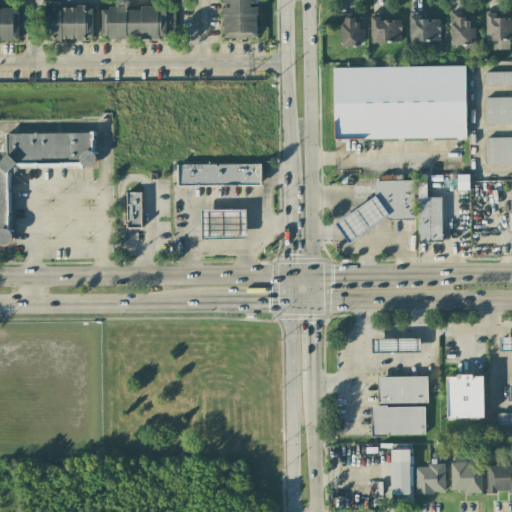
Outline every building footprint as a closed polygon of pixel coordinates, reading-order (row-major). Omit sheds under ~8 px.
[(256,38),(257,5),(256,5),(256,0),(221,0),(221,5),(222,5),(222,38),(256,38)] [(92,40),(92,7),(45,5),(44,39),(92,40)] [(18,8),(0,7),(0,40),(18,41),(18,8)] [(101,8),(101,37),(175,37),(175,10),(157,10),(157,8),(101,8)] [(450,45),(475,45),(474,16),(465,16),(465,11),(449,12),(450,45)] [(440,41),(439,19),(422,19),(422,12),(409,13),(409,41),(440,41)] [(401,20),(384,19),(384,14),(371,14),(370,41),(400,42),(401,20)] [(491,50),(509,49),(509,40),(511,39),(511,14),(485,16),(486,41),(491,41),(491,50)] [(340,46),(359,46),(359,38),(364,38),(364,15),(341,15),(340,46)] [(334,139),(466,137),(465,66),(333,68),(334,139)] [(511,72),(485,72),(485,84),(511,84),(511,72)] [(511,97),(485,98),(486,124),(511,123),(511,97)] [(0,163),(0,242),(9,242),(8,166),(93,165),(92,133),(4,133),(4,164),(0,163)] [(511,136),(486,137),(486,164),(511,163),(511,136)] [(178,186),(178,166),(260,165),(260,185),(178,186)] [(441,197),(426,197),(426,175),(417,175),(418,241),(441,241),(441,197)] [(374,182),(413,181),(415,220),(380,221),(376,222),(375,197),(374,182)] [(140,192),(126,192),(126,228),(141,227),(140,192)] [(380,221),(348,244),(335,225),(375,197),(376,222),(380,221)] [(183,211),(245,211),(245,238),(183,238),(183,211)] [(499,339),(511,338),(511,350),(499,351),(499,339)] [(372,340),(420,339),(421,353),(373,354),(372,340)] [(483,418),(482,375),(446,376),(447,418),(483,418)] [(378,378),(428,378),(428,403),(378,404),(378,378)] [(424,407),(425,434),(373,436),(372,409),(424,407)] [(497,414),(511,413),(511,425),(497,426),(497,414)] [(391,494),(410,493),(410,450),(390,450),(391,494)] [(451,492),(481,491),(481,463),(450,464),(451,492)] [(487,492),(511,491),(511,464),(486,465),(487,492)] [(444,465),(414,465),(414,494),(444,493),(444,465)]
